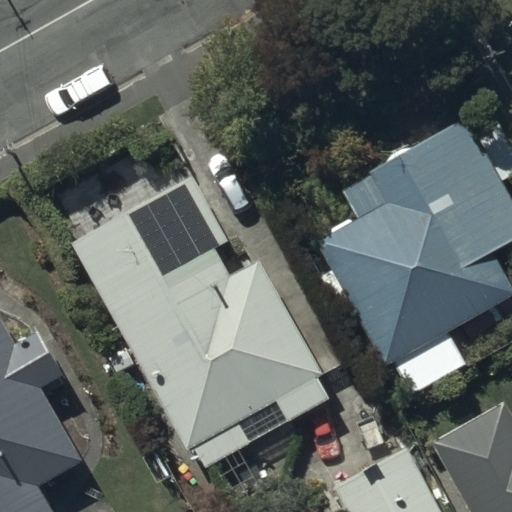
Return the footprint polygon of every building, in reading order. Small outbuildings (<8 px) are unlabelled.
[(483,258),(511,242),(511,199),(473,128),(348,197),(365,228),(332,246),(392,355),(503,295),(483,258)] [(225,246),(193,187),(88,243),(208,467),(327,403),(257,273),(232,286),(214,252),(225,246)] [(53,374),(36,342),(17,352),(0,320),(0,511),(57,511),(40,480),(76,460),(35,384),(53,374)] [(511,511),(511,427),(506,416),(442,451),(476,511),(511,511)] [(437,511),(404,453),(334,493),(344,511),(437,511)]
